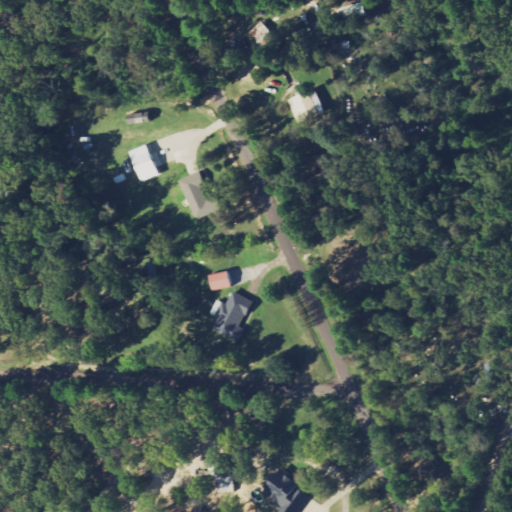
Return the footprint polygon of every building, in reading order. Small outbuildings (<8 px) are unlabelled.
[(343,8),(346,22),(367,17),(364,3),(343,8)] [(276,36),(264,22),(251,34),(264,47),(276,36)] [(326,114),(317,89),(290,99),(299,124),(326,114)] [(130,153),(142,184),(160,177),(148,146),(130,153)] [(224,211),(219,197),(211,200),(201,173),(181,181),(196,222),(224,211)] [(214,293),(233,287),(228,271),(209,277),(214,293)] [(214,332),(239,343),(246,329),(242,327),(253,301),(234,292),(228,305),(218,301),(213,313),(221,317),(214,332)] [(292,511),(300,511),(311,494),(276,472),(263,494),(292,511)]
